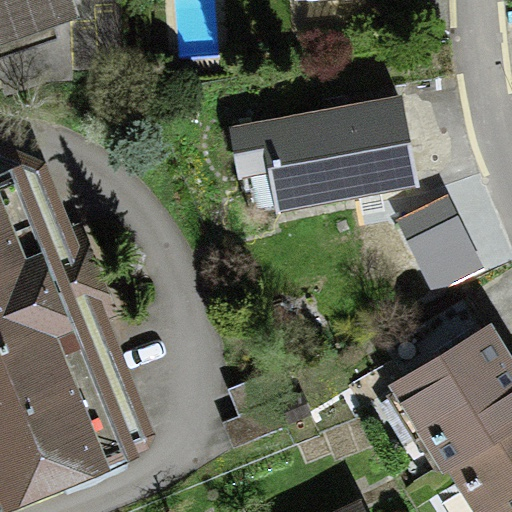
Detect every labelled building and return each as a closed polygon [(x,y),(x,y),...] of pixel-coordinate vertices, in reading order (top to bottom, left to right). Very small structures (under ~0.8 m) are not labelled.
[(0,0),(0,36),(53,19),(46,0),(0,0)] [(386,0),(290,0),(294,41),(389,34),(386,0)] [(399,97),(234,126),(249,210),(414,181),(399,97)] [(0,492),(143,435),(34,166),(0,179),(0,492)] [(447,462),(451,460),(511,421),(511,368),(487,328),(398,384),(447,462)] [(281,368),(228,388),(237,413),(222,419),(233,448),(286,428),(276,401),(291,395),(281,368)] [(511,511),(511,421),(451,460),(484,511),(511,511)]
